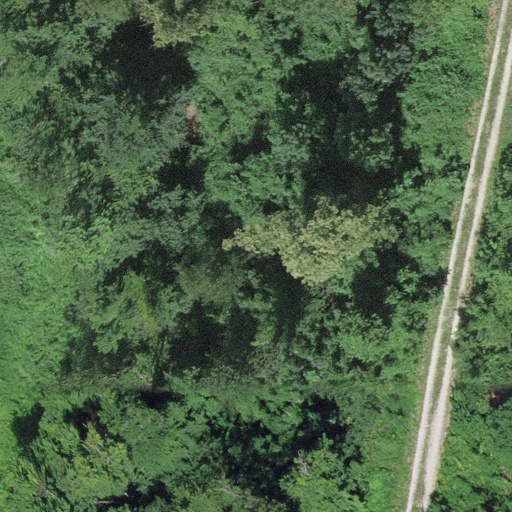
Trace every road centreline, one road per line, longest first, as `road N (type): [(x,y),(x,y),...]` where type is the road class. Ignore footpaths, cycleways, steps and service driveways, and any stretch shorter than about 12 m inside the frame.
road 1 (track): [(420,511),(511,16)]
road 2 (track): [(4,511),(36,313)]
